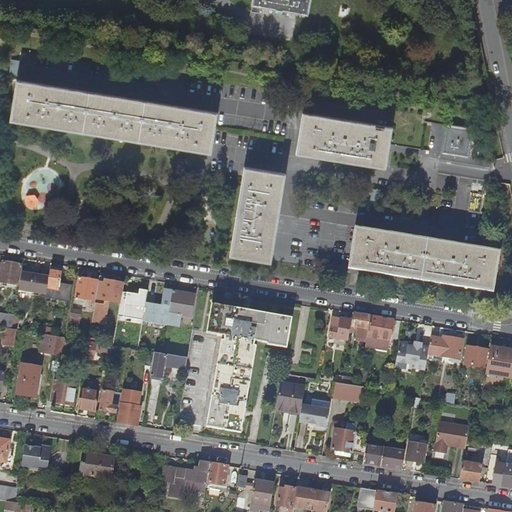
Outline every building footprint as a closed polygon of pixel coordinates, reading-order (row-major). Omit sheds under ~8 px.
[(316,0),(257,0),(256,13),(266,14),(266,9),(314,17),(316,0)] [(216,117),(20,84),(14,120),(209,153),(216,117)] [(389,132),(304,118),(298,152),(383,167),(387,143),(389,132)] [(469,160),(475,131),(447,125),(441,155),(469,160)] [(269,262),(284,177),(247,171),(232,256),(269,262)] [(497,256),(356,232),(350,267),(491,290),(491,289),(497,256)] [(17,285),(20,265),(3,263),(3,265),(0,264),(0,267),(0,279),(1,279),(0,282),(17,285)] [(47,289),(46,295),(46,296),(58,298),(61,270),(51,269),(48,289),(47,289)] [(46,295),(47,289),(49,277),(37,276),(34,275),(34,272),(22,270),(19,291),(46,295)] [(107,278),(100,277),(100,279),(97,293),(101,294),(100,300),(120,303),(123,284),(106,281),(107,278)] [(76,299),(96,302),(97,293),(100,279),(91,278),(91,280),(79,278),(76,299)] [(126,287),(137,289),(139,282),(127,280),(126,287)] [(63,285),(61,297),(68,299),(70,287),(63,285)] [(162,308),(146,305),(144,321),(168,325),(170,314),(171,309),(173,292),(165,291),(162,308)] [(196,296),(173,292),(171,309),(170,314),(192,318),(196,296)] [(102,305),(96,304),(93,323),(104,325),(105,317),(100,317),(102,305)] [(212,304),(212,306),(292,320),(292,318),(212,304)] [(223,341),(208,427),(240,433),(255,346),(254,346),(255,341),(287,347),(292,320),(212,306),(207,333),(226,336),(225,341),(223,341)] [(13,330),(15,317),(15,316),(0,313),(0,327),(5,328),(13,330)] [(357,340),(367,341),(368,337),(371,316),(354,314),(351,326),(359,328),(358,334),(357,340)] [(367,341),(366,348),(388,352),(394,320),(371,316),(368,337),(367,341)] [(332,319),(329,337),(348,340),(351,321),(341,319),(341,320),(332,319)] [(3,345),(15,347),(16,342),(18,330),(13,330),(5,328),(3,345)] [(23,344),(25,332),(18,330),(16,342),(23,344)] [(57,337),(45,335),(44,335),(41,353),(54,355),(57,337)] [(64,343),(65,338),(57,337),(54,355),(64,357),(66,344),(64,343)] [(443,339),(431,337),(430,348),(428,354),(460,359),(463,340),(444,337),(443,339)] [(207,427),(208,427),(223,341),(221,341),(207,427)] [(97,344),(90,343),(87,342),(86,348),(84,358),(94,360),(95,351),(107,353),(108,345),(97,344)] [(407,344),(400,343),(397,362),(410,365),(413,369),(426,370),(428,354),(430,348),(422,346),(422,344),(415,343),(415,345),(414,347),(407,346),(407,344)] [(257,347),(255,346),(240,433),(242,433),(257,347)] [(487,350),(468,347),(465,365),(484,368),(487,350)] [(511,380),(511,349),(491,347),(485,384),(495,385),(496,382),(505,384),(505,387),(511,388),(511,380)] [(153,367),(155,353),(148,352),(146,366),(153,367)] [(188,359),(163,354),(155,353),(153,367),(151,377),(162,378),(164,366),(186,370),(188,359)] [(38,382),(33,381),(26,380),(20,379),(17,395),(36,398),(38,382)] [(77,385),(55,382),(52,402),(73,406),(77,385)] [(82,390),(78,409),(97,412),(101,383),(97,383),(95,395),(92,395),(93,392),(82,390)] [(333,394),(362,399),(364,389),(364,387),(360,387),(343,384),(335,383),(333,394)] [(276,410),(301,414),(302,406),(305,388),(280,384),(276,410)] [(116,414),(118,407),(117,407),(117,404),(113,404),(115,393),(103,391),(100,411),(116,414)] [(121,407),(121,404),(123,394),(115,393),(113,404),(117,404),(117,407),(118,407),(121,407)] [(140,407),(121,404),(121,407),(118,423),(137,426),(140,407)] [(302,406),(301,414),(299,423),(310,425),(316,426),(316,428),(316,429),(327,431),(330,410),(302,406)] [(448,445),(466,449),(470,427),(440,422),(435,452),(447,454),(448,445)] [(332,450),(353,454),(353,452),(356,437),(357,433),(335,429),(332,450)] [(363,463),(382,466),(385,449),(364,445),(365,439),(356,437),(353,452),(365,454),(363,463)] [(0,440),(0,462),(11,465),(12,458),(7,457),(10,442),(0,440)] [(425,463),(428,446),(420,445),(410,443),(407,460),(425,463)] [(36,448),(25,446),(22,466),(38,469),(38,467),(48,468),(51,450),(48,447),(44,446),(41,449),(36,448)] [(382,466),(402,469),(405,452),(385,449),(382,466)] [(505,476),(503,486),(511,488),(511,486),(511,450),(510,450),(506,472),(500,471),(499,475),(505,476)] [(496,475),(499,455),(492,453),(488,473),(496,475)] [(89,454),(87,464),(86,476),(111,480),(115,458),(89,454)] [(464,459),(460,479),(479,482),(482,465),(476,464),(477,457),(474,457),(473,464),(466,463),(467,460),(464,459)] [(207,483),(210,463),(200,462),(199,469),(196,468),(195,472),(164,466),(162,482),(171,483),(168,497),(183,499),(184,490),(205,493),(207,483)] [(226,486),(229,466),(210,463),(207,483),(226,486)] [(496,475),(488,473),(487,479),(486,483),(494,485),(496,475)] [(248,478),(239,476),(238,488),(246,489),(248,478)] [(271,506),(275,484),(255,481),(251,503),(271,506)] [(0,500),(16,503),(18,491),(0,487),(0,500)] [(288,511),(292,511),(293,509),(292,509),(295,488),(286,487),(286,489),(280,489),(277,506),(289,508),(288,511)] [(315,491),(297,488),(294,508),(311,510),(315,491)] [(367,509),(370,490),(362,488),(359,508),(367,509)] [(394,511),(398,494),(370,490),(367,509),(383,511),(394,511)] [(326,511),(329,493),(315,491),(311,510),(321,511),(326,511)] [(18,511),(20,511),(22,504),(16,503),(0,500),(0,511),(5,511),(6,510),(18,511)] [(434,511),(435,506),(417,502),(415,509),(413,509),(412,511),(434,511)] [(461,511),(463,505),(445,502),(443,511),(461,511)] [(251,508),(270,511),(271,506),(251,503),(251,508)]
